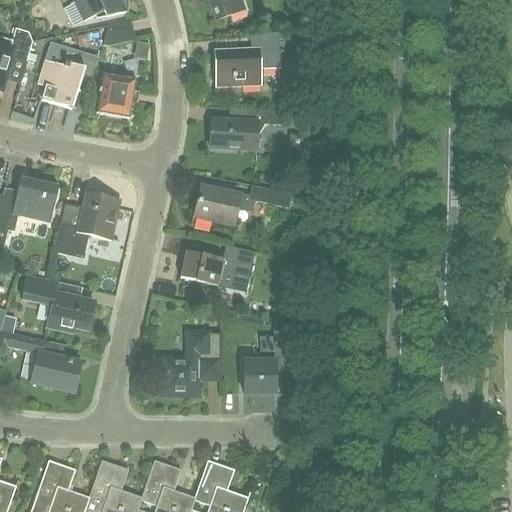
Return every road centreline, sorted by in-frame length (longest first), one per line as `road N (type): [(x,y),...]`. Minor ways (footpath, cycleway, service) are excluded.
road 1 (tertiary): [(425,511),(447,191),(448,0)]
road 2 (tertiary): [(409,0),(408,192),(388,511)]
road 3 (residential): [(103,433),(156,170)]
road 4 (residential): [(279,434),(103,433)]
road 5 (residential): [(156,170),(154,0)]
road 6 (residential): [(156,170),(0,137)]
